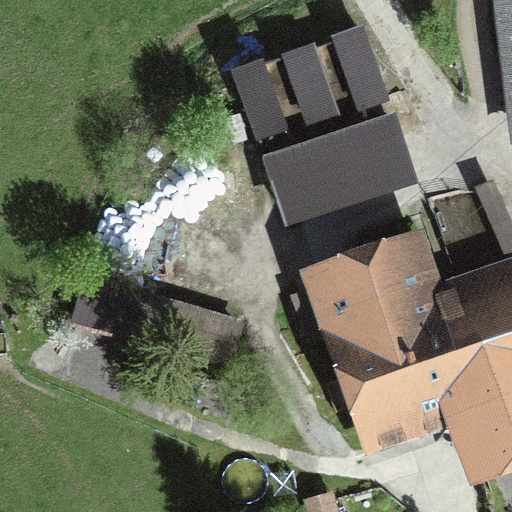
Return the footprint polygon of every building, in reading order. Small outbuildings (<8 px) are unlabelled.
[(358,27),(235,70),(266,158),(389,116),(358,27)] [(389,116),(266,158),(287,217),(409,174),(389,116)] [(511,286),(431,315),(408,250),(322,285),(380,429),(452,403),(476,470),(511,457),(511,286)] [(243,320),(82,274),(71,313),(231,359),(243,320)] [(312,511),(333,511),(330,501),(311,507),(312,511)]
